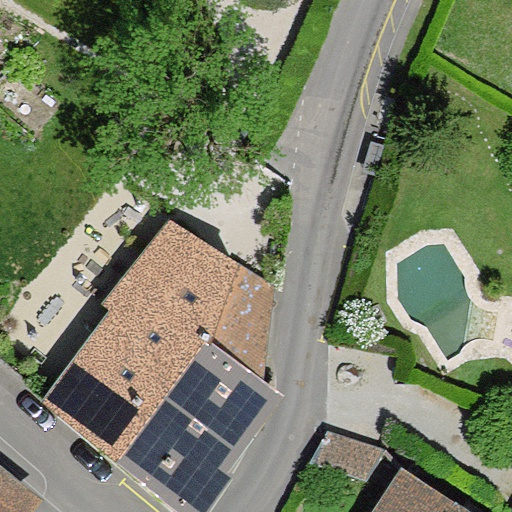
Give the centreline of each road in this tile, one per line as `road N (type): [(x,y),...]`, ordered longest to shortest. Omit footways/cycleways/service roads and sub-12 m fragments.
road 1 (unclassified): [(256,511),(294,431),(329,155),(372,0)]
road 2 (residential): [(0,412),(109,511)]
